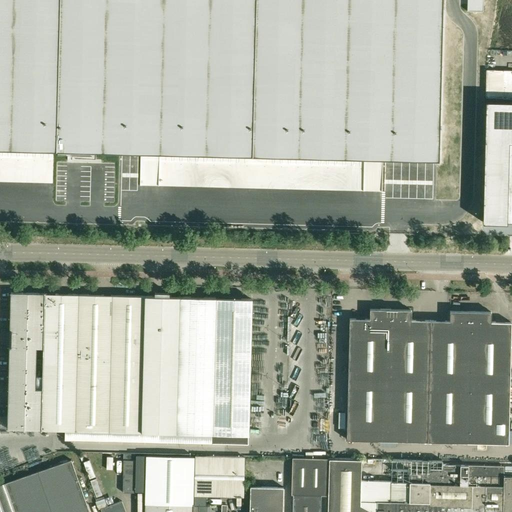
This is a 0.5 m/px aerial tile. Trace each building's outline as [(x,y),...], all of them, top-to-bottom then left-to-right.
[(0,0),(0,147),(438,159),(442,0),(0,0)] [(483,11),(483,0),(467,0),(467,11),(483,11)] [(485,98),(503,98),(511,98),(511,70),(486,69),(485,98)] [(511,101),(484,101),(481,222),(507,222),(511,222),(511,101)] [(10,345),(8,418),(0,418),(0,461),(61,440),(65,440),(94,440),(213,443),(249,444),(250,409),(252,298),(216,297),(180,296),(180,294),(171,294),(171,296),(169,296),(169,293),(155,292),(155,296),(98,295),(11,293),(10,333),(10,345)] [(347,439),(387,440),(390,309),(370,309),(370,319),(349,318),(347,439)] [(411,310),(390,309),(387,440),(427,441),(429,320),(411,320),(411,310)] [(427,441),(468,442),(470,311),(450,311),(450,320),(429,320),(427,441)] [(491,311),(470,311),(468,442),(508,443),(508,440),(508,427),(511,322),(491,321),(491,311)] [(134,492),(135,454),(124,453),(123,492),(134,492)] [(146,453),(145,503),(144,511),(193,511),(194,504),(195,455),(146,453)] [(194,474),(194,504),(198,505),(206,505),(206,496),(244,497),(245,456),(235,456),(195,455),(194,474)] [(321,511),(321,495),(327,495),(328,459),(292,458),(291,494),(294,494),(293,511),(321,511)] [(511,511),(511,475),(504,475),(504,466),(461,465),(452,465),(442,464),(442,463),(428,463),(427,468),(417,468),(417,473),(409,473),(409,482),(391,481),(362,480),(361,480),(361,462),(372,463),(372,459),(361,458),(361,460),(329,459),(328,509),(328,511),(511,511)] [(89,511),(71,460),(4,483),(14,511),(89,511)] [(283,511),(284,487),(250,487),(249,511),(283,511)] [(98,510),(100,509),(101,511),(125,511),(121,501),(108,506),(106,503),(104,496),(95,499),(96,501),(95,501),(98,510)]
